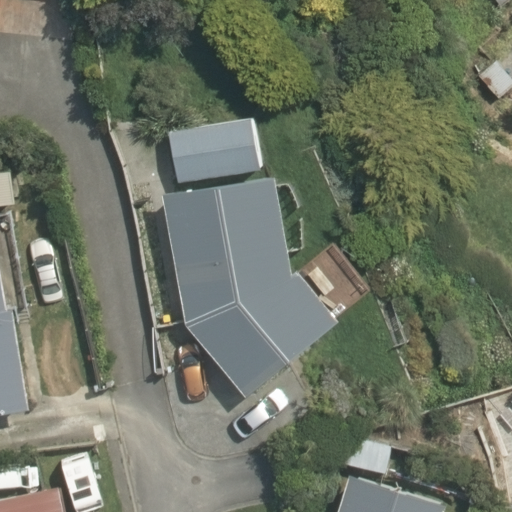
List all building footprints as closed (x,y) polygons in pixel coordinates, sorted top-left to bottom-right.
[(479,85),(501,65),(485,46),(462,67),(479,85)] [(253,112),(169,126),(179,180),(263,165),(253,112)] [(193,320),(252,391),(346,312),(304,265),(286,170),(172,192),(193,320)] [(0,412),(38,407),(22,304),(14,305),(1,215),(0,215),(0,412)] [(398,444),(351,431),(343,460),(390,473),(398,444)] [(451,511),(454,504),(356,475),(344,511),(451,511)] [(0,498),(0,511),(73,511),(68,484),(0,498)]
